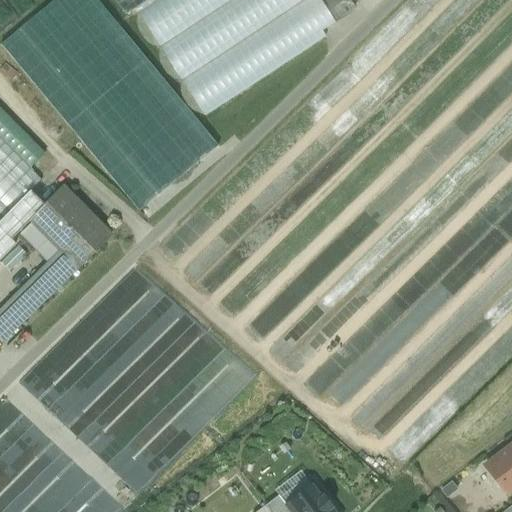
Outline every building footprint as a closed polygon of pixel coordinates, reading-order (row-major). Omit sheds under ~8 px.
[(48,0),(0,38),(0,46),(133,211),(216,145),(99,0),(48,0)] [(114,0),(126,15),(134,10),(148,0),(114,0)] [(148,0),(134,10),(206,118),(330,36),(327,31),(340,22),(325,0),(148,0)] [(44,154),(0,109),(0,138),(30,169),(44,154)] [(0,221),(30,192),(41,180),(30,169),(0,138),(0,221)] [(110,237),(62,188),(44,205),(30,219),(31,220),(52,242),(38,255),(46,264),(60,250),(78,268),(110,237)] [(30,192),(0,221),(0,260),(15,245),(11,240),(31,220),(30,219),(44,205),(30,192)] [(46,264),(0,309),(0,343),(1,344),(78,268),(60,250),(46,264)] [(122,341),(109,340),(109,362),(115,362),(115,373),(124,373),(124,354),(122,354),(122,341)] [(78,437),(137,494),(203,425),(203,424),(222,404),(208,390),(157,443),(141,429),(132,439),(119,426),(110,435),(94,420),(78,437)] [(511,446),(484,468),(505,495),(511,489),(511,446)] [(332,511),(312,485),(285,505),(289,511),(332,511)]
